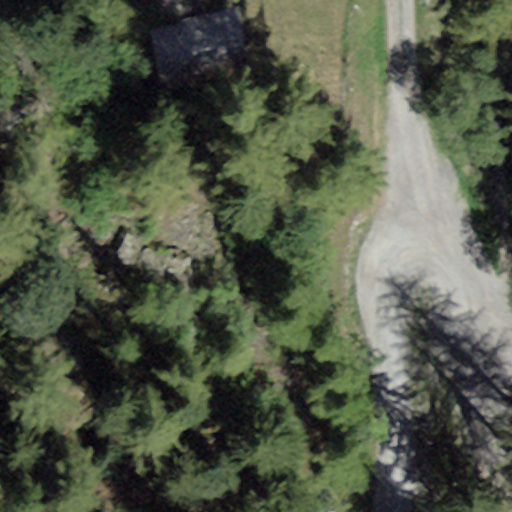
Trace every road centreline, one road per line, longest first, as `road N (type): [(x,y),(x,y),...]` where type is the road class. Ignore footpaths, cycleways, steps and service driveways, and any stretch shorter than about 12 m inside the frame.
road 1 (track): [(368,511),(376,253),(418,185),(398,0)]
road 2 (unclassified): [(511,483),(418,185)]
road 3 (track): [(418,185),(511,40)]
